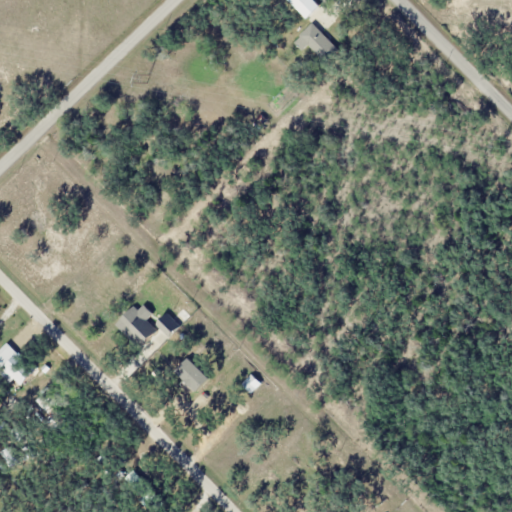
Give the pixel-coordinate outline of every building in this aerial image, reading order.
[(289,0),(314,0),(319,5),(306,17),(289,0)] [(290,38),(310,20),(332,44),(317,57),(308,45),(301,51),(290,38)] [(116,323),(140,348),(157,330),(146,320),(152,314),(146,308),(141,313),(134,305),(116,323)] [(168,336),(179,326),(168,313),(156,322),(168,336)] [(0,367),(2,366),(19,385),(35,370),(8,341),(0,348),(0,367)] [(252,394),(261,383),(251,374),(242,385),(252,394)] [(193,405),(232,417),(235,405),(196,394),(193,405)] [(13,466),(19,460),(8,447),(1,454),(13,466)]
